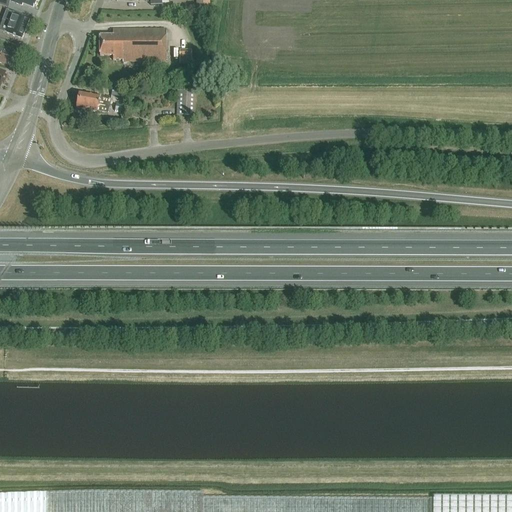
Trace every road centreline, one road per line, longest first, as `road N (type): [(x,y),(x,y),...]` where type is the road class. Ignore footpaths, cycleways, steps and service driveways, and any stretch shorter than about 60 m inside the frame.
road 1 (unclassified): [(511,135),(372,130),(83,162),(60,147),(54,122),(86,32)]
road 2 (motorway): [(0,331),(511,324)]
road 3 (motorway): [(0,271),(511,277)]
road 4 (motorway): [(511,245),(0,241)]
road 5 (motorway): [(511,206),(367,192),(94,184),(14,159)]
road 6 (tertiary): [(14,159),(56,20)]
